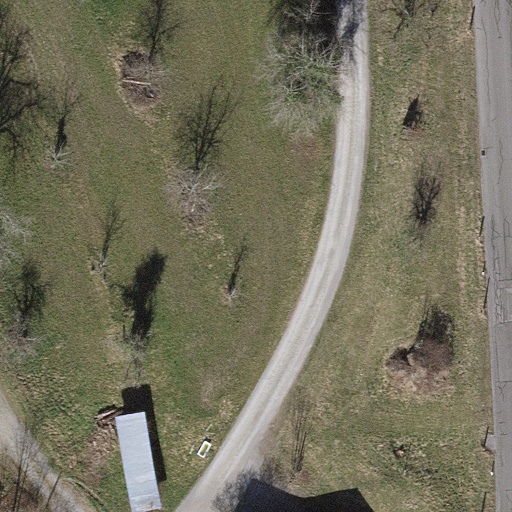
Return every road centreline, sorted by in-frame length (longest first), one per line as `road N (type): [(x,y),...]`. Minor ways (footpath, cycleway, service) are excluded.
road 1 (track): [(349,0),(351,114),(339,230),(322,293),(199,511)]
road 2 (unclassified): [(498,0),(511,274)]
road 3 (track): [(66,511),(0,408)]
